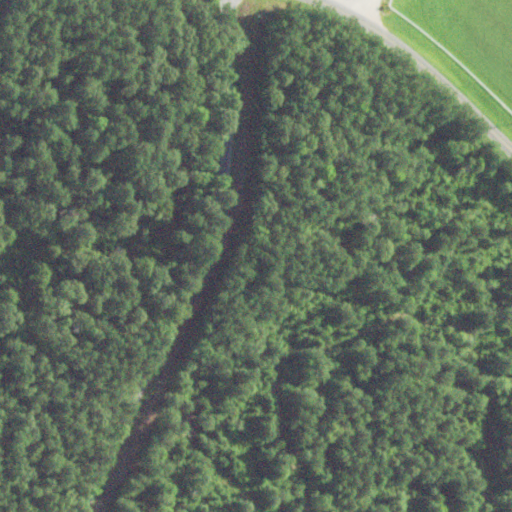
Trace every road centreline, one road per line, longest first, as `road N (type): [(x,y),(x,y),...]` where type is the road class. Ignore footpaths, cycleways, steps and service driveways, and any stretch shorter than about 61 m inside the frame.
road 1 (residential): [(94,511),(213,201),(223,149),(225,0)]
road 2 (tertiary): [(511,147),(370,27),(316,0)]
